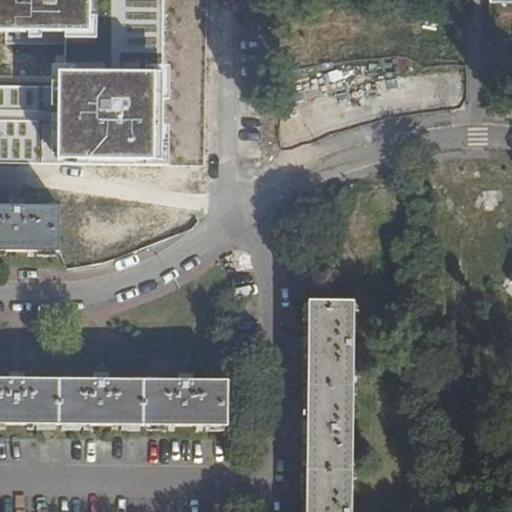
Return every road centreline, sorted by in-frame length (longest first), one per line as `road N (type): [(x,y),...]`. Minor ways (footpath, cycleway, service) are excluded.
road 1 (residential): [(0,481),(265,479),(274,292),(259,243),(235,213)]
road 2 (residential): [(511,137),(443,137),(357,159),(235,213)]
road 3 (residential): [(235,213),(171,265),(90,293),(0,292)]
road 4 (residential): [(235,213),(228,192),(225,0)]
